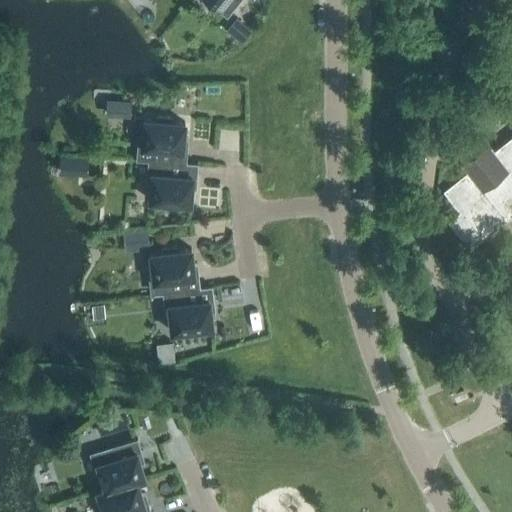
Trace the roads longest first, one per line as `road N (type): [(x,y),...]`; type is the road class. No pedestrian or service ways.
road 1 (residential): [(449,301),(423,227),(444,64),(484,0)]
road 2 (residential): [(343,205),(375,354),(414,456)]
road 3 (residential): [(333,0),(343,205)]
